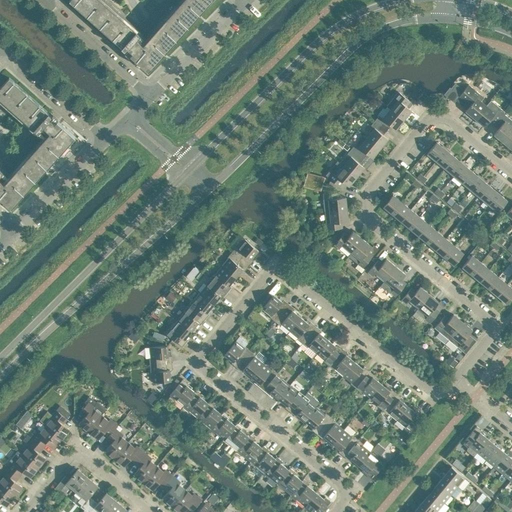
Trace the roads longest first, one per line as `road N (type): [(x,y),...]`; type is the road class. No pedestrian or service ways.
road 1 (residential): [(335,511),(344,487),(198,361),(268,274),(294,278),(431,390),(455,380)]
road 2 (residential): [(511,173),(438,115),(364,195),(366,218),(494,323)]
road 3 (secondary): [(206,193),(356,45),(382,29),(441,20)]
road 4 (secondary): [(406,0),(323,36),(185,173)]
road 5 (secondary): [(0,378),(206,193)]
road 6 (secondary): [(185,173),(0,358)]
road 7 (residential): [(23,511),(75,449),(152,511)]
road 8 (residential): [(146,101),(42,1)]
road 9 (residential): [(146,101),(244,0)]
road 10 (residential): [(0,52),(102,144)]
road 11 (residential): [(9,236),(102,144)]
